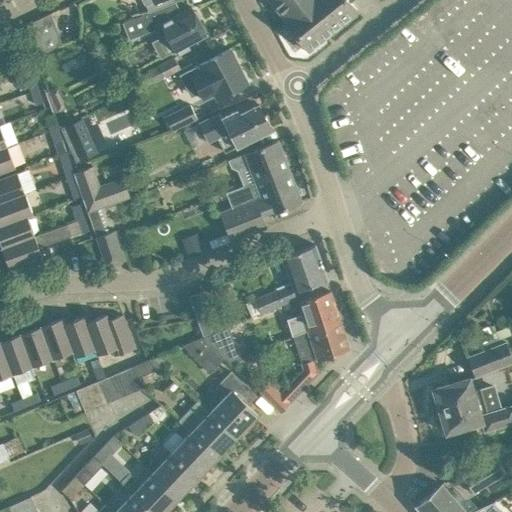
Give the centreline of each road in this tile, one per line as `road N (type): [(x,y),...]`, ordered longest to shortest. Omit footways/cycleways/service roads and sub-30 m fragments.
road 1 (residential): [(332,204),(177,271),(0,293)]
road 2 (tertiary): [(383,354),(511,231)]
road 3 (residential): [(383,354),(332,204)]
road 4 (unknown): [(383,501),(399,432),(383,354)]
road 5 (residential): [(293,87),(400,0)]
road 6 (residential): [(332,204),(293,87)]
